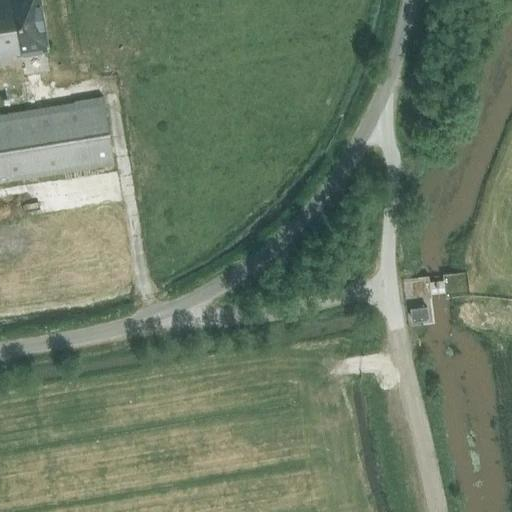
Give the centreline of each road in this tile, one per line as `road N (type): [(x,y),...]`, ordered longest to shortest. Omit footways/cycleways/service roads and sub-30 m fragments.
road 1 (unclassified): [(0,351),(131,325),(184,307),(234,276),(311,214),(378,105)]
road 2 (track): [(441,511),(391,301),(222,321),(184,307)]
road 3 (unclassified): [(391,301),(392,189),(378,105)]
